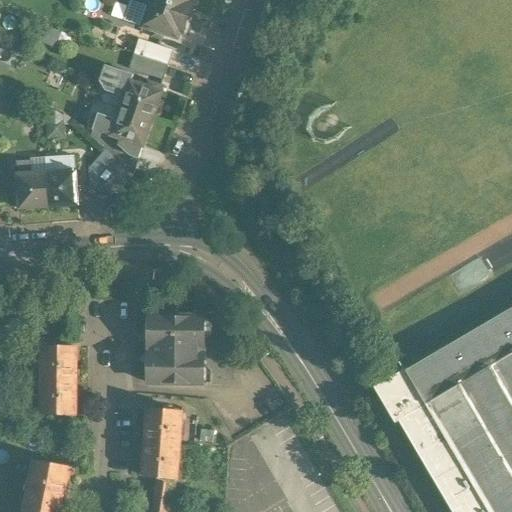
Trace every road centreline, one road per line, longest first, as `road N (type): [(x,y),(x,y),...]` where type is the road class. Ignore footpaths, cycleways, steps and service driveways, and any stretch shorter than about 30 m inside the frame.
road 1 (secondary): [(392,511),(292,345),(247,289),(193,248),(165,244)]
road 2 (residential): [(165,244),(242,0)]
road 3 (residential): [(90,511),(107,405),(108,304)]
road 4 (secondary): [(165,244),(0,256)]
